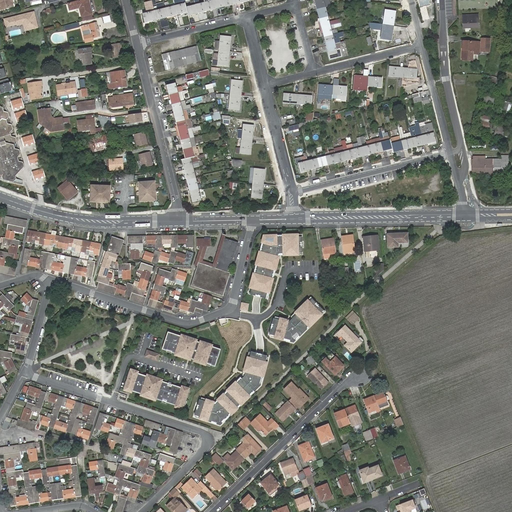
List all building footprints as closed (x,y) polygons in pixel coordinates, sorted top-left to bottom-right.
[(0,0),(0,6),(1,9),(13,6),(12,2),(11,2),(10,0),(0,0)] [(81,0),(68,3),(69,10),(79,8),(83,21),(92,19),(87,0),(81,0)] [(207,11),(216,9),(215,4),(213,0),(210,0),(211,1),(205,2),(206,6),(207,11)] [(216,9),(225,7),(224,1),(223,0),(213,0),(215,4),(216,9)] [(316,5),(317,9),(321,8),(325,7),(329,6),(327,0),(315,0),(314,0),(316,5)] [(418,0),(424,20),(429,18),(426,6),(430,5),(428,0),(418,0)] [(145,23),(157,20),(155,15),(154,8),(153,6),(152,1),(145,3),(147,12),(143,14),(145,23)] [(177,15),(188,12),(187,10),(186,7),(185,3),(177,5),(176,1),(174,2),(175,6),(176,10),(177,15)] [(160,19),(162,28),(169,26),(167,19),(164,20),(164,18),(167,17),(166,12),(165,8),(163,2),(156,4),(156,5),(157,7),(154,8),(157,20),(160,19)] [(198,14),(207,11),(206,6),(205,2),(195,4),(196,9),(198,14)] [(188,16),(198,14),(196,9),(195,4),(186,7),(187,10),(188,12),(188,16)] [(167,17),(177,15),(176,10),(175,6),(165,8),(166,12),(167,17)] [(317,9),(319,18),(323,17),(328,16),(325,7),(321,8),(317,9)] [(387,25),(392,26),(393,21),(395,22),(396,11),(385,9),(383,24),(387,25)] [(4,19),(6,27),(16,25),(17,25),(23,24),(25,31),(38,28),(34,12),(4,19)] [(319,18),(321,28),(326,26),(335,24),(334,21),(329,22),(328,16),(323,17),(319,18)] [(478,18),(463,19),(463,28),(478,27),(478,18)] [(89,25),(81,26),(85,42),(93,41),(92,38),(99,36),(98,32),(99,31),(98,26),(97,27),(96,23),(89,25)] [(321,28),(324,37),(329,35),(337,33),(336,27),(342,26),(341,23),(339,23),(335,24),(326,26),(321,28)] [(391,30),(392,26),(387,25),(383,24),(381,39),(392,40),(393,30),(391,30)] [(324,37),(326,46),(331,45),(335,44),(333,38),(338,37),(343,36),(342,32),(337,33),(329,35),(324,37)] [(221,51),(230,52),(232,37),(221,36),(220,41),(216,41),(215,50),(219,50),(221,51)] [(481,38),(480,51),(489,52),(490,39),(481,38)] [(463,41),(462,59),(472,60),(473,54),(478,54),(479,42),(463,41)] [(112,45),(113,57),(122,56),(121,44),(112,45)] [(331,45),(326,46),(329,55),(337,53),(336,50),(335,44),(331,45)] [(78,49),(79,59),(81,59),(82,66),(92,64),(91,58),(92,57),(91,47),(78,49)] [(215,53),(214,59),(218,60),(217,65),(228,67),(230,56),(228,56),(229,52),(221,51),(219,50),(219,54),(215,53)] [(407,70),(403,69),(403,73),(402,87),(406,87),(419,84),(420,78),(417,77),(418,69),(416,60),(409,62),(408,68),(407,70)] [(403,73),(403,69),(400,69),(400,67),(389,66),(388,76),(399,77),(398,87),(402,87),(403,73)] [(108,89),(112,88),(127,86),(124,70),(115,72),(110,73),(112,84),(108,84),(108,89)] [(368,82),(368,79),(364,78),(364,76),(354,75),(353,90),(367,91),(368,86),(368,82)] [(491,76),(488,85),(496,88),(497,84),(499,85),(500,81),(497,80),(498,78),(491,76)] [(372,79),(368,79),(368,82),(368,86),(382,88),(382,78),(373,77),(372,79)] [(8,79),(0,81),(0,89),(1,94),(13,90),(10,82),(9,83),(8,79)] [(235,95),(240,96),(240,91),(242,91),(243,81),(231,80),(230,95),(235,95)] [(42,86),(42,82),(28,84),(30,99),(41,98),(40,92),(39,92),(39,90),(42,90),(41,86),(42,86)] [(71,83),(57,85),(58,96),(77,93),(75,82),(71,82),(71,83)] [(167,85),(169,94),(174,93),(181,91),(182,91),(181,87),(178,87),(178,86),(176,86),(176,83),(167,85)] [(333,91),(333,87),(329,87),(329,85),(319,84),(318,93),(332,95),(333,91)] [(337,88),(333,87),(333,91),(332,95),(332,98),(341,99),(341,101),(346,102),(347,87),(338,86),(337,88)] [(169,94),(171,104),(175,103),(181,101),(180,99),(180,98),(183,97),(181,91),(174,93),(169,94)] [(108,99),(109,108),(134,104),(132,93),(113,96),(113,98),(108,99)] [(297,100),(298,96),(293,96),(294,94),(284,93),(283,103),(297,104),(297,100)] [(419,93),(412,95),(414,102),(421,101),(419,93)] [(239,100),(240,96),(235,95),(230,95),(229,109),(240,110),(241,100),(239,100)] [(302,97),(298,96),(297,100),(297,104),(311,106),(312,96),(302,95),(302,97)] [(484,96),(482,102),(492,105),(494,99),(484,96)] [(22,99),(11,102),(13,110),(24,107),(22,99)] [(95,101),(76,103),(77,111),(96,109),(95,101)] [(171,104),(174,113),(178,112),(186,110),(193,108),(192,105),(185,107),(185,104),(181,104),(181,101),(175,103),(171,104)] [(505,102),(503,110),(509,112),(511,104),(505,102)] [(0,175),(2,176),(4,180),(9,181),(22,184),(24,181),(17,179),(16,176),(17,175),(25,167),(23,163),(19,162),(18,157),(21,154),(16,138),(12,137),(10,133),(13,129),(12,125),(8,124),(7,120),(9,117),(8,112),(4,111),(3,107),(0,106),(0,175)] [(51,116),(50,109),(38,111),(39,124),(51,132),(65,130),(63,117),(55,118),(56,120),(54,120),(52,119),(50,118),(49,117),(51,116)] [(174,113),(176,122),(181,121),(185,120),(188,119),(187,114),(186,110),(178,112),(174,113)] [(26,111),(14,114),(17,122),(28,119),(26,111)] [(212,113),(213,120),(220,119),(219,112),(212,113)] [(128,115),(129,124),(143,122),(142,113),(128,115)] [(77,121),(79,131),(90,130),(91,134),(102,132),(101,128),(95,128),(93,115),(86,117),(86,120),(77,121)] [(480,119),(478,126),(488,127),(489,123),(489,121),(480,119)] [(176,122),(178,132),(183,130),(191,128),(189,122),(186,123),(185,120),(181,121),(176,122)] [(436,142),(431,123),(419,126),(421,130),(422,136),(423,140),(424,145),(436,142)] [(247,139),(253,140),(254,125),(243,124),(243,129),(244,129),(243,139),(247,139)] [(496,129),(494,139),(496,140),(496,137),(504,139),(505,136),(507,127),(494,124),(493,128),(496,129)] [(178,132),(180,141),(185,139),(190,138),(194,137),(192,131),(191,128),(183,130),(178,132)] [(383,151),(392,149),(392,147),(391,144),(390,139),(388,133),(385,134),(383,128),(378,129),(379,136),(383,135),(385,142),(381,143),(382,147),(383,151)] [(404,150),(414,147),(413,143),(412,138),(410,133),(404,135),(402,128),(400,128),(398,128),(400,137),(404,150)] [(145,132),(134,135),(138,147),(148,144),(145,132)] [(33,135),(22,138),(24,147),(35,143),(33,135)] [(91,151),(109,146),(113,145),(112,140),(108,141),(106,135),(95,138),(95,136),(82,139),(83,144),(79,145),(80,150),(85,149),(85,152),(91,151)] [(414,147),(424,145),(423,140),(422,136),(412,138),(413,143),(414,147)] [(400,137),(390,139),(391,144),(393,153),(404,150),(400,137)] [(180,141),(183,150),(187,149),(192,147),(190,138),(185,139),(180,141)] [(374,154),(383,151),(382,147),(381,143),(380,138),(371,141),(373,149),(374,154)] [(251,155),(253,140),(247,139),(243,139),(242,148),(241,148),(236,148),(236,153),(240,154),(251,155)] [(347,161),(356,158),(355,154),(354,149),(347,151),(345,141),(342,141),(344,152),(346,156),(347,161)] [(365,156),(374,154),(373,149),(371,141),(367,142),(368,146),(363,147),(364,152),(365,156)] [(183,150),(185,159),(188,158),(194,157),(192,147),(187,149),(183,150)] [(356,158),(365,156),(364,152),(363,147),(354,149),(355,154),(356,158)] [(150,152),(139,155),(143,168),(153,166),(150,152)] [(338,163),(347,161),(346,156),(344,152),(335,154),(336,159),(338,163)] [(38,153),(27,156),(30,165),(41,161),(38,153)] [(308,161),(306,153),(304,154),(304,157),(300,158),(302,163),(298,163),(301,172),(310,170),(309,165),(308,161)] [(182,160),(184,170),(188,169),(193,168),(192,163),(199,161),(199,159),(208,157),(207,154),(194,157),(188,158),(185,159),(182,160)] [(328,165),(338,163),(336,159),(335,154),(326,156),(327,161),(328,165)] [(319,167),(328,165),(327,161),(326,156),(317,158),(318,163),(319,167)] [(473,159),(473,173),(508,173),(508,156),(500,156),(500,160),(485,159),(481,160),(481,156),(476,156),(476,159),(473,159)] [(123,158),(108,159),(109,171),(124,170),(123,158)] [(317,158),(308,161),(309,165),(310,170),(319,167),(318,163),(317,158)] [(184,170),(187,180),(191,179),(196,178),(193,168),(188,169),(184,170)] [(258,184),(264,184),(265,170),(254,168),(253,183),(254,183),(258,184)] [(43,169),(31,172),(34,180),(45,177),(43,169)] [(65,183),(59,188),(68,200),(77,192),(71,185),(74,183),(68,175),(62,180),(65,183)] [(187,180),(190,191),(193,190),(199,188),(201,188),(201,184),(198,185),(196,178),(191,179),(187,180)] [(138,183),(140,201),(155,200),(154,182),(138,183)] [(262,199),(264,184),(258,184),(254,183),(253,193),(251,193),(251,198),(262,199)] [(90,201),(109,201),(110,186),(91,185),(90,201)] [(193,190),(190,191),(192,202),(202,200),(199,188),(193,190)] [(14,233),(22,234),(23,228),(22,228),(18,227),(14,226),(11,225),(7,225),(4,239),(13,240),(14,233)] [(36,241),(37,232),(36,232),(28,230),(25,242),(31,243),(32,240),(36,241)] [(52,230),(51,235),(46,234),(44,245),(49,246),(50,243),(53,244),(55,235),(56,231),(52,230)] [(44,245),(46,234),(45,234),(37,232),(36,241),(38,241),(37,244),(44,245)] [(225,238),(226,235),(223,234),(213,264),(202,261),(203,259),(207,248),(204,247),(200,259),(197,258),(196,259),(194,265),(197,266),(198,262),(202,264),(215,268),(225,238)] [(254,274),(250,287),(252,288),(250,294),(256,296),(256,294),(258,295),(258,296),(259,295),(261,295),(260,297),(266,299),(268,292),(270,293),(273,279),(271,278),(274,269),(276,270),(279,257),(277,257),(278,253),(284,253),(284,255),(298,255),(298,253),(303,252),(302,247),(300,247),(300,244),(302,244),(300,244),(300,242),(302,242),(302,236),(298,236),(298,234),(283,235),(283,237),(276,237),(276,235),(266,236),(265,240),(263,239),(262,242),(264,243),(262,249),(261,249),(262,250),(261,253),(260,252),(256,265),(258,265),(257,270),(255,269),(257,270),(256,275),(254,274)] [(342,236),(342,240),(344,248),(345,253),(355,251),(353,234),(342,236)] [(388,236),(388,248),(398,247),(398,243),(407,243),(407,234),(396,234),(396,236),(388,236)] [(62,249),(64,237),(55,235),(53,244),(56,244),(56,247),(62,249)] [(162,243),(162,235),(146,236),(147,243),(156,243),(156,248),(159,248),(162,248),(162,243)] [(175,248),(178,248),(178,243),(177,235),(162,235),(162,243),(172,243),(172,248),(175,248)] [(187,248),(193,247),(193,235),(177,235),(178,243),(187,243),(187,248)] [(122,240),(112,236),(107,251),(118,255),(122,240)] [(73,238),(67,237),(64,249),(68,250),(69,246),(72,247),(73,238)] [(373,239),(364,240),(365,252),(379,251),(378,237),(372,237),(373,239)] [(16,254),(18,241),(13,240),(4,239),(2,238),(1,244),(9,246),(8,253),(14,254),(16,254)] [(82,240),(73,238),(72,247),(76,248),(75,251),(80,252),(82,240)] [(230,240),(225,238),(215,268),(202,264),(198,262),(197,266),(190,286),(223,296),(231,273),(229,272),(239,243),(230,240)] [(204,247),(207,248),(207,246),(211,246),(211,238),(197,238),(197,249),(199,249),(197,258),(200,259),(204,247)] [(333,238),(328,239),(329,241),(322,242),(324,258),(329,257),(328,254),(336,253),(333,238)] [(91,242),(82,240),(80,252),(87,253),(89,253),(90,250),(91,242)] [(101,244),(91,242),(90,250),(94,251),(93,254),(99,255),(101,244)] [(131,244),(131,259),(135,259),(139,259),(139,250),(142,250),(142,244),(139,244),(135,244),(131,244)] [(22,265),(35,267),(37,259),(29,258),(31,250),(25,249),(22,265)] [(0,251),(0,264),(1,265),(4,266),(5,259),(13,260),(14,254),(8,253),(0,251)] [(111,260),(116,261),(118,255),(107,251),(106,251),(101,266),(108,268),(111,260)] [(142,259),(157,264),(159,259),(161,252),(158,251),(155,251),(154,255),(145,252),(142,259)] [(161,252),(159,259),(173,264),(175,260),(177,253),(171,251),(170,255),(161,252)] [(190,265),(192,259),(194,253),(187,251),(186,256),(178,253),(177,253),(175,260),(190,265)] [(35,267),(45,269),(48,253),(41,252),(40,260),(37,259),(35,267)] [(60,263),(52,262),(54,254),(48,253),(45,269),(58,271),(60,263)] [(60,263),(58,271),(68,273),(71,257),(65,256),(65,259),(63,264),(60,263)] [(71,257),(68,273),(82,276),(83,268),(76,266),(77,258),(71,257)] [(83,268),(82,276),(92,278),(95,262),(88,260),(87,268),(83,268)] [(131,263),(131,264),(125,264),(118,264),(118,271),(124,271),(124,279),(132,279),(131,263)] [(148,281),(153,267),(149,265),(141,263),(139,269),(138,272),(143,274),(141,279),(148,281)] [(96,281),(98,282),(102,283),(106,284),(110,285),(112,279),(105,276),(108,268),(101,266),(96,281)] [(171,273),(159,269),(155,283),(162,286),(165,279),(169,280),(171,273)] [(185,281),(187,273),(173,269),(171,273),(169,280),(174,282),(174,281),(176,278),(185,281)] [(132,292),(135,293),(139,295),(142,296),(144,296),(148,281),(141,279),(140,282),(135,281),(134,286),(132,292)] [(118,284),(116,291),(131,296),(132,292),(134,286),(134,284),(128,283),(127,287),(118,284)] [(155,283),(150,298),(153,299),(157,300),(160,293),(164,295),(166,289),(166,287),(162,286),(155,283)] [(24,318),(33,320),(38,300),(33,299),(26,292),(20,299),(26,305),(30,307),(28,315),(26,314),(24,318)] [(13,305),(2,294),(0,295),(0,308),(3,305),(9,310),(13,305)] [(207,311),(212,296),(205,294),(202,302),(198,301),(196,307),(206,310),(207,311)] [(297,340),(295,339),(299,335),(300,336),(308,329),(307,327),(309,325),(310,327),(322,314),(321,313),(324,310),(320,306),(318,308),(315,304),(317,302),(312,298),(309,302),(308,300),(296,312),(297,314),(293,318),(289,322),(288,322),(288,320),(281,318),(280,320),(275,319),(274,318),(272,324),(274,324),(273,329),(271,329),(270,334),(276,336),(276,338),(283,340),(283,338),(291,340),(291,342),(294,343),(297,340)] [(181,301),(179,309),(192,313),(193,313),(194,312),(196,307),(198,301),(191,299),(190,304),(187,303),(181,301)] [(163,309),(176,313),(178,312),(181,301),(179,300),(176,300),(174,304),(165,301),(165,303),(163,309)] [(249,304),(241,302),(240,310),(248,311),(249,304)] [(27,338),(28,338),(33,320),(24,318),(18,316),(16,322),(23,324),(19,336),(27,338)] [(346,326),(340,332),(342,334),(349,342),(346,345),(352,351),(364,340),(361,336),(359,339),(354,334),(346,326)] [(169,332),(163,350),(168,351),(172,352),(172,353),(177,354),(176,355),(191,360),(191,359),(195,360),(195,361),(206,365),(207,363),(211,365),(216,367),(221,349),(212,347),(212,345),(201,342),(201,343),(197,342),(197,340),(182,336),(182,337),(169,332)] [(15,354),(23,355),(27,338),(19,336),(10,334),(9,341),(17,343),(15,354)] [(9,374),(17,370),(11,359),(12,353),(0,350),(0,357),(3,358),(3,363),(9,374)] [(160,355),(148,351),(146,357),(158,361),(160,355)] [(230,392),(226,396),(224,395),(219,400),(220,401),(217,405),(214,404),(215,402),(208,400),(207,402),(201,400),(199,405),(201,406),(200,408),(198,407),(198,408),(200,408),(199,410),(197,410),(196,415),(202,417),(201,419),(209,421),(209,420),(218,423),(218,424),(221,426),(224,423),(223,422),(228,417),(229,418),(229,417),(228,416),(231,413),(233,414),(238,409),(237,409),(236,408),(241,403),(242,405),(250,396),(249,395),(254,390),(255,392),(262,385),(262,384),(260,384),(261,380),(263,380),(261,380),(262,376),(264,376),(268,363),(266,362),(268,356),(262,354),(262,356),(260,355),(260,354),(259,355),(257,355),(258,353),(252,351),(250,358),(249,358),(245,371),(247,372),(246,376),(243,379),(241,378),(242,379),(238,384),(236,382),(228,391),(230,392)] [(323,361),(335,375),(344,366),(331,353),(323,361)] [(306,360),(311,366),(315,362),(310,356),(306,360)] [(315,369),(308,376),(316,385),(316,384),(322,390),(329,383),(315,369)] [(132,372),(130,377),(128,383),(126,389),(125,391),(132,393),(133,392),(142,395),(142,396),(146,397),(149,398),(150,396),(157,399),(164,402),(164,400),(167,401),(167,403),(177,406),(177,407),(183,409),(184,408),(186,402),(187,397),(189,390),(190,389),(183,387),(183,388),(173,385),(172,387),(169,386),(170,384),(162,382),(155,380),(156,378),(148,376),(148,377),(138,374),(139,373),(132,370),(132,372)] [(289,401),(296,408),(299,404),(305,397),(298,390),(291,382),(284,389),(292,398),(289,401)] [(41,390),(30,386),(27,394),(38,398),(36,404),(42,406),(44,400),(47,393),(41,390)] [(300,389),(298,390),(305,397),(299,404),(301,406),(309,398),(300,389)] [(61,406),(64,397),(47,392),(47,393),(44,400),(56,404),(54,410),(59,411),(61,406)] [(374,397),(379,409),(389,406),(387,401),(389,399),(388,397),(386,397),(384,392),(374,396),(374,397)] [(149,398),(177,407),(177,406),(167,403),(167,401),(164,400),(164,402),(157,399),(150,396),(149,398)] [(78,411),(81,403),(64,397),(61,406),(72,409),(70,415),(76,417),(78,411)] [(379,409),(374,397),(369,398),(370,401),(365,403),(369,413),(376,411),(376,412),(380,411),(379,409)] [(289,401),(288,400),(275,414),(282,421),(288,416),(287,415),(289,413),(289,414),(296,408),(289,401)] [(25,407),(21,419),(22,419),(26,421),(29,422),(34,410),(40,412),(42,406),(36,404),(28,401),(26,407),(25,407)] [(94,423),(99,409),(81,403),(78,411),(90,415),(88,421),(94,423)] [(350,423),(350,424),(352,428),(355,427),(354,425),(358,423),(357,420),(360,419),(355,406),(345,409),(345,411),(350,423)] [(37,423),(53,428),(56,421),(59,411),(54,410),(50,419),(39,415),(37,423)] [(350,423),(345,411),(339,413),(339,412),(334,414),(339,427),(350,423)] [(103,422),(106,415),(100,413),(95,428),(108,432),(111,425),(103,422)] [(224,423),(233,414),(231,413),(228,416),(229,417),(229,418),(228,417),(223,422),(224,423)] [(56,421),(53,428),(64,432),(65,431),(71,433),(73,427),(76,417),(70,415),(67,425),(56,421)] [(278,425),(273,420),(269,424),(261,416),(252,425),(258,431),(261,431),(265,435),(273,427),(275,428),(278,425)] [(76,417),(73,427),(71,433),(77,435),(76,436),(88,440),(91,430),(81,427),(83,420),(76,417)] [(246,417),(242,421),(248,427),(252,423),(246,417)] [(126,438),(131,423),(117,419),(115,426),(122,429),(119,436),(126,438)] [(403,425),(400,419),(394,421),(397,428),(403,425)] [(248,427),(242,421),(239,425),(244,431),(248,427)] [(141,435),(143,427),(131,423),(126,438),(131,440),(134,433),(141,435)] [(315,428),(321,442),(330,438),(325,424),(315,428)] [(175,434),(177,429),(169,427),(167,434),(161,432),(158,442),(171,446),(171,445),(172,441),(173,441),(174,437),(175,434)] [(158,442),(161,432),(158,432),(155,431),(153,439),(149,438),(145,437),(143,444),(156,448),(158,442)] [(110,433),(105,447),(112,449),(113,449),(115,442),(123,444),(126,438),(119,436),(110,433)] [(243,443),(236,449),(236,450),(244,458),(247,455),(246,454),(250,450),(251,451),(254,454),(261,448),(247,434),(243,437),(243,443)] [(126,438),(123,444),(120,454),(133,458),(134,456),(136,450),(129,447),(131,440),(126,438)] [(29,462),(38,461),(36,449),(35,449),(34,443),(19,445),(20,453),(28,452),(29,462)] [(303,450),(301,451),(305,461),(315,457),(309,444),(302,447),(303,450)] [(151,455),(140,451),(136,450),(134,456),(141,459),(140,462),(139,465),(146,468),(151,455)] [(239,463),(244,458),(236,450),(230,456),(229,454),(223,459),(225,461),(230,466),(231,465),(234,468),(238,465),(239,463)] [(9,455),(5,455),(4,455),(5,464),(6,473),(15,471),(13,460),(21,459),(20,453),(16,453),(13,454),(9,455)] [(162,473),(170,476),(175,458),(160,453),(158,459),(166,462),(162,473)] [(216,463),(220,467),(224,462),(216,455),(212,459),(216,463)] [(410,468),(405,456),(394,460),(398,472),(410,468)] [(286,463),(281,465),(285,474),(290,473),(291,476),(297,474),(301,481),(306,478),(303,472),(303,471),(299,473),(293,458),(286,461),(286,463)] [(105,476),(103,460),(89,462),(90,470),(97,469),(99,477),(105,476)] [(122,464),(119,463),(114,477),(116,477),(119,478),(123,480),(125,472),(133,475),(135,469),(126,466),(122,464)] [(73,481),(79,480),(77,465),(71,466),(70,465),(58,466),(59,476),(72,474),(73,481)] [(140,486),(152,490),(153,485),(150,484),(154,471),(146,468),(139,465),(137,472),(144,474),(143,478),(140,486)] [(358,471),(360,478),(359,479),(360,483),(362,482),(380,475),(376,465),(366,469),(366,468),(358,471)] [(59,476),(58,466),(46,468),(46,470),(41,470),(42,478),(43,485),(49,484),(50,484),(49,477),(59,476)] [(41,470),(41,469),(29,470),(29,472),(23,473),(23,477),(24,477),(26,488),(32,487),(31,479),(42,478),(41,470)] [(197,469),(193,473),(198,479),(202,475),(197,469)] [(205,477),(211,483),(217,489),(218,490),(226,482),(213,469),(205,477)] [(15,471),(6,473),(9,490),(15,489),(17,489),(16,478),(23,477),(23,473),(23,470),(15,471)] [(313,476),(312,473),(311,474),(306,477),(309,485),(315,482),(313,476)] [(265,482),(263,484),(269,492),(278,484),(271,475),(264,480),(265,482)] [(341,487),(344,495),(353,492),(346,475),(339,478),(340,481),(339,481),(341,487)] [(88,478),(90,495),(90,496),(95,495),(96,496),(97,497),(99,497),(100,495),(99,495),(104,494),(104,493),(103,485),(95,486),(94,478),(91,478),(88,478)] [(123,487),(125,481),(123,480),(119,478),(118,481),(115,480),(113,485),(109,484),(107,492),(120,496),(121,494),(122,489),(123,487)] [(202,490),(197,484),(191,478),(181,487),(188,494),(190,492),(194,497),(202,490)] [(65,490),(66,499),(81,496),(79,480),(73,481),(74,489),(65,490)] [(125,481),(123,487),(130,489),(129,492),(126,500),(134,503),(140,486),(125,481)] [(208,488),(200,481),(197,484),(202,490),(204,492),(205,491),(208,488)] [(54,484),(56,500),(57,500),(66,499),(65,490),(62,491),(61,483),(54,484)] [(46,493),(47,502),(56,500),(54,484),(50,484),(49,484),(50,493),(46,493)] [(278,484),(269,492),(271,495),(281,487),(278,484)] [(316,488),(320,500),(324,499),(325,500),(332,498),(327,484),(316,488)] [(32,487),(34,504),(47,502),(46,493),(39,494),(38,486),(32,487)] [(19,497),(20,506),(28,504),(34,504),(32,487),(26,488),(27,496),(19,497)] [(180,493),(175,488),(171,493),(174,496),(176,497),(180,493)] [(211,497),(214,494),(208,488),(205,491),(211,497)] [(9,490),(8,490),(10,507),(20,506),(19,497),(16,498),(15,489),(9,490)] [(247,492),(238,501),(244,508),(253,498),(247,492)] [(295,500),(300,510),(311,506),(307,496),(295,500)] [(167,504),(171,509),(172,508),(174,510),(175,511),(182,511),(187,509),(179,501),(178,501),(175,497),(167,504)] [(424,497),(419,499),(423,510),(429,508),(424,497)] [(396,507),(398,511),(400,511),(413,511),(418,510),(416,505),(411,507),(411,505),(415,504),(413,500),(396,507)]
